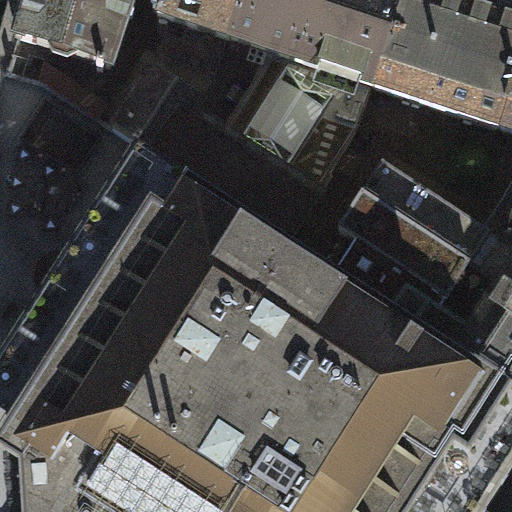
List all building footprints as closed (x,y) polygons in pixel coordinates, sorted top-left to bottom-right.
[(29,0),(17,40),(111,71),(133,3),(131,0),(29,0)] [(149,0),(162,4),(158,18),(228,41),(241,0),(149,0)] [(241,0),(228,41),(265,54),(373,90),(402,0),(241,0)] [(511,18),(471,5),(455,0),(402,0),(373,90),(499,131),(511,93),(511,18)] [(358,133),(373,90),(265,54),(255,81),(224,131),(193,112),(199,103),(153,74),(115,133),(136,146),(289,246),(334,177),(331,174),(358,133)] [(511,93),(499,131),(511,135),(511,191),(485,234),(383,167),(339,234),(356,246),(337,276),(510,387),(511,388),(511,93)] [(511,388),(510,387),(337,276),(289,246),(136,146),(67,252),(60,250),(51,252),(42,256),(38,261),(34,270),(33,279),(35,286),(41,293),(0,356),(0,511),(488,511),(497,499),(503,489),(511,475),(511,388)]
